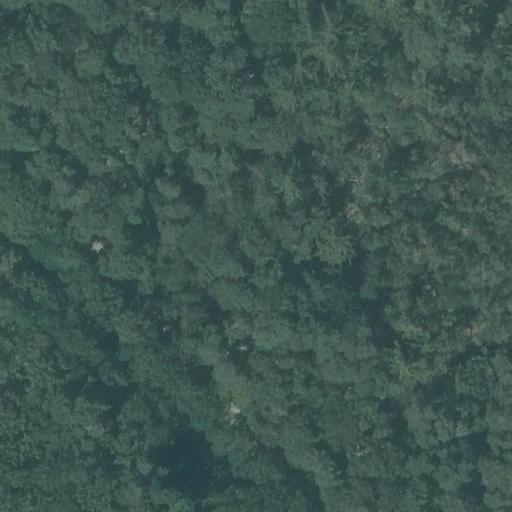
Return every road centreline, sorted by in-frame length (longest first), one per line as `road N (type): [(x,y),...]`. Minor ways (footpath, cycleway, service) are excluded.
road 1 (secondary): [(271,511),(0,195)]
road 2 (track): [(174,312),(238,190),(303,0)]
